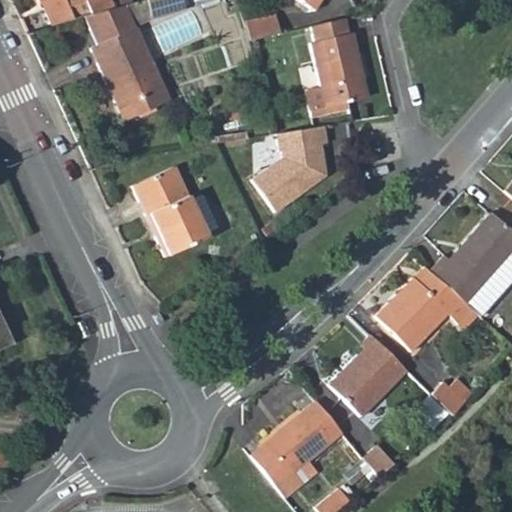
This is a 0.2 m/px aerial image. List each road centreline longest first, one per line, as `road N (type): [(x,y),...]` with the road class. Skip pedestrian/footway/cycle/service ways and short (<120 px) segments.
road 1 (residential): [(442,175),(280,339),(187,398)]
road 2 (residential): [(0,61),(132,368)]
road 3 (residential): [(442,175),(395,73),(384,14),(392,0)]
road 4 (residential): [(98,447),(132,469),(162,464),(188,436),(187,398)]
